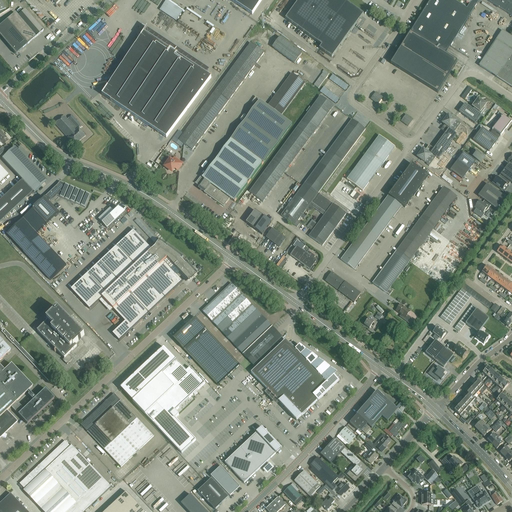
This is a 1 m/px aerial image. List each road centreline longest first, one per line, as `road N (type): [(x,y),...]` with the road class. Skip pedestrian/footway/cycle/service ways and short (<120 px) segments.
road 1 (unclassified): [(0,483),(233,258)]
road 2 (tertiary): [(233,258),(128,185),(54,151),(0,100)]
road 3 (unclassified): [(244,511),(381,368)]
road 4 (unclassified): [(412,144),(352,95),(417,0)]
road 5 (unknown): [(118,345),(64,283),(129,222)]
road 6 (unclassified): [(412,144),(473,68),(511,94)]
road 7 (unclassified): [(0,94),(108,0)]
road 8 (unclassified): [(328,255),(412,144)]
